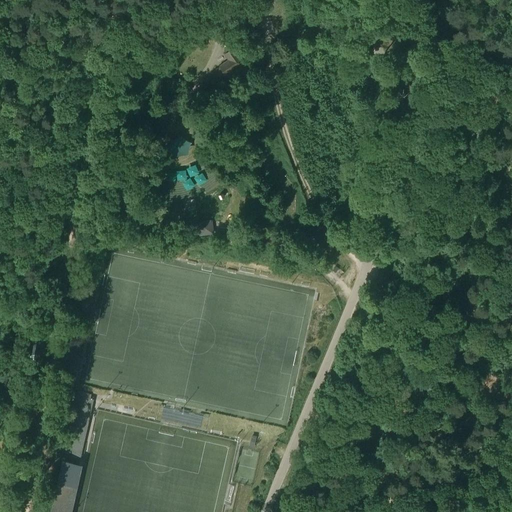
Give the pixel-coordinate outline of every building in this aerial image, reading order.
[(202,53),(211,39),(205,35),(196,49),(202,53)] [(235,47),(224,54),(228,60),(214,69),(221,79),(246,63),(235,47)] [(184,156),(189,141),(171,135),(166,150),(184,156)] [(169,184),(200,182),(199,166),(168,168),(169,184)] [(117,206),(107,214),(115,225),(125,216),(117,206)] [(51,511),(71,511),(83,463),(79,462),(93,399),(89,398),(91,394),(75,391),(63,447),(64,448),(62,459),(64,459),(51,511)]
